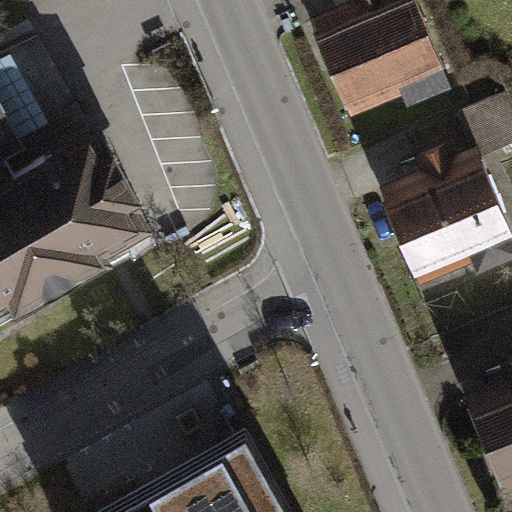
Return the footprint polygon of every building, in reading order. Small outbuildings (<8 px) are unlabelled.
[(328,0),(308,9),(347,101),(400,78),(404,87),(447,69),(417,0),(328,0)] [(0,311),(104,253),(99,242),(141,219),(91,129),(15,172),(2,148),(21,138),(0,101),(0,311)] [(375,178),(415,270),(467,248),(471,256),(511,238),(511,233),(472,140),(454,148),(446,129),(410,144),(417,161),(375,178)] [(462,388),(501,480),(511,475),(511,347),(496,354),(503,371),(462,388)] [(294,511),(246,426),(91,511),(294,511)]
